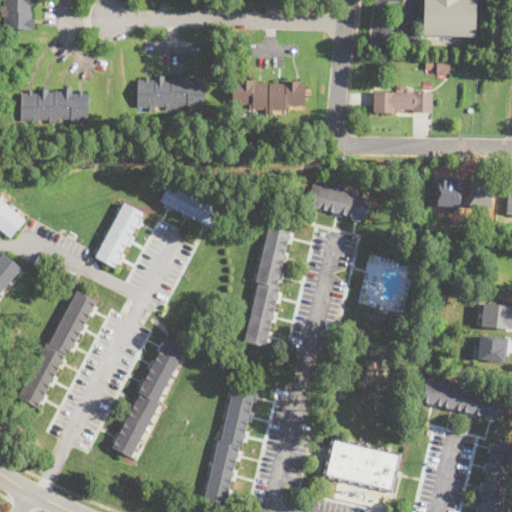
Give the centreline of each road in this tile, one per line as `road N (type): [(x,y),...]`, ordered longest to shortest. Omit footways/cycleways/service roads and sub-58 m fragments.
road 1 (residential): [(347,0),(336,138),(511,147)]
road 2 (residential): [(346,22),(114,17)]
